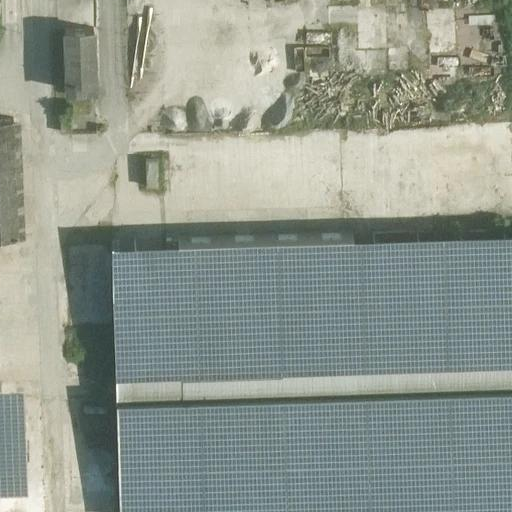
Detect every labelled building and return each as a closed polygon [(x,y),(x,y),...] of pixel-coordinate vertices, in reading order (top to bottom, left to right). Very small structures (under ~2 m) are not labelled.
[(87,28),(56,29),(57,90),(88,89),(87,28)] [(0,236),(20,236),(15,118),(0,118),(0,236)] [(157,156),(139,157),(140,190),(158,189),(157,156)] [(511,228),(104,243),(112,511),(482,511),(511,511),(511,228)] [(0,382),(0,489),(16,489),(13,382),(0,382)]
